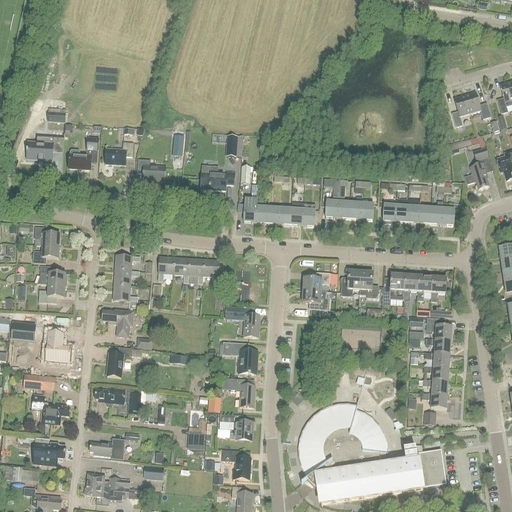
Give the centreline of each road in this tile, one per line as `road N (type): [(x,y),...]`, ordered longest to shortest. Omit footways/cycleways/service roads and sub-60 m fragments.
road 1 (residential): [(0,202),(120,233),(281,251)]
road 2 (residential): [(277,511),(271,422),(281,251)]
road 3 (residential): [(69,511),(97,257)]
road 4 (residential): [(506,511),(471,263)]
road 5 (residential): [(281,251),(471,263)]
